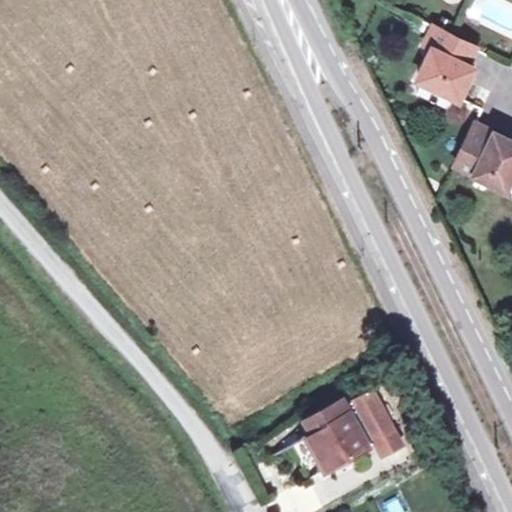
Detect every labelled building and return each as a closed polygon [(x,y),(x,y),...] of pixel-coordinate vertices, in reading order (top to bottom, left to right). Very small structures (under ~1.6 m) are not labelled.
[(457,33),(436,23),(428,41),(435,45),(420,75),(462,96),(471,78),(464,74),(471,62),(478,44),(457,33)] [(477,65),(471,62),(464,74),(471,78),(477,65)] [(499,130),(479,120),(466,147),(460,158),(459,162),(508,187),(511,179),(511,137),(509,144),(496,137),(499,130)] [(511,137),(511,136),(499,130),(496,137),(509,144),(511,137)] [(460,158),(466,147),(457,142),(451,154),(460,158)] [(353,391),(317,411),(326,426),(304,439),(321,471),(388,434),(404,425),(381,385),(357,398),(353,391)] [(409,435),(404,425),(388,434),(393,444),(409,435)] [(259,445),(246,452),(254,466),(267,459),(259,445)]
